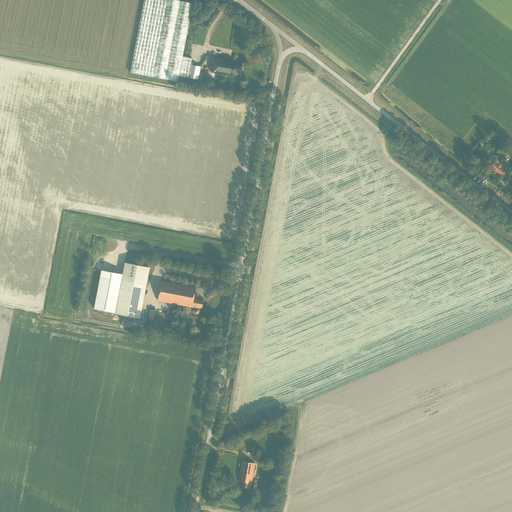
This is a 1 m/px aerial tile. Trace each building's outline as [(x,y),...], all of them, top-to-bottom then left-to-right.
[(192,58),(186,57),(182,57),(192,3),(174,0),(143,0),(130,73),(178,82),(179,76),(198,79),(200,67),(191,65),(192,58)] [(212,73),(240,78),(242,63),(215,57),(212,73)] [(490,167),(496,172),(502,163),(505,160),(511,152),(508,149),(502,157),(499,160),(497,159),(496,161),(494,160),(492,162),(493,163),(490,167)] [(502,163),(496,172),(501,176),(505,170),(503,168),(505,165),(502,163)] [(123,274),(102,270),(94,310),(140,319),(150,268),(125,263),(123,274)] [(203,300),(194,298),(196,287),(161,281),(158,301),(192,307),(193,306),(196,307),(196,308),(194,311),(195,314),(198,314),(200,312),(199,309),(199,308),(202,309),(203,300)] [(241,487),(250,489),(251,484),(251,485),(255,464),(242,461),(238,481),(242,482),(241,487)]
